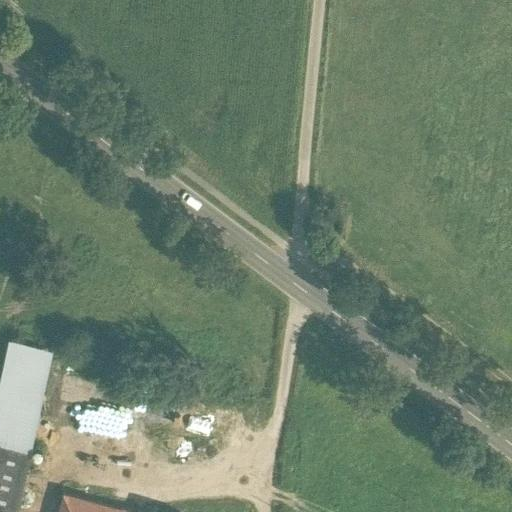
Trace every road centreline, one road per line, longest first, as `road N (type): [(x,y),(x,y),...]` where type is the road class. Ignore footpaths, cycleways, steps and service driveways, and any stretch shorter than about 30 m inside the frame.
road 1 (tertiary): [(299,289),(0,65)]
road 2 (residential): [(323,0),(299,289)]
road 3 (tertiary): [(511,447),(299,289)]
road 4 (track): [(302,245),(359,273),(511,389)]
road 5 (residential): [(299,289),(270,511)]
